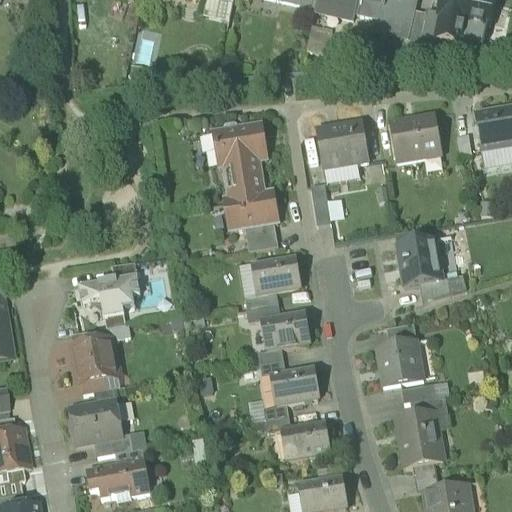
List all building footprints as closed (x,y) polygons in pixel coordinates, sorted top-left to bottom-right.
[(155,0),(154,4),(157,8),(167,10),(170,8),(172,0),(200,0),(200,2),(202,3),(202,0),(155,0)] [(230,27),(234,6),(208,0),(204,19),(209,22),(230,27)] [(292,9),(312,13),(314,0),(276,0),(275,5),(292,9)] [(319,0),(316,17),(353,26),(355,20),(359,0),(319,0)] [(359,0),(355,20),(378,25),(384,0),(359,0)] [(411,39),(416,17),(419,0),(384,0),(376,39),(378,39),(380,32),(409,39),(411,39)] [(436,44),(457,49),(462,27),(490,34),(496,6),(495,6),(494,8),(478,4),(478,2),(466,0),(443,0),(439,18),(438,22),(441,23),(436,44)] [(511,10),(496,6),(490,34),(486,49),(502,53),(511,10)] [(427,18),(421,48),(435,51),(436,44),(441,23),(438,22),(439,18),(428,15),(427,18)] [(407,46),(420,49),(421,48),(427,18),(426,17),(425,19),(416,17),(411,39),(409,39),(407,46)] [(486,55),(486,49),(490,34),(462,27),(457,49),(486,55)] [(333,36),(313,31),(307,58),(328,61),(333,36)] [(380,32),(378,39),(407,46),(409,39),(380,32)] [(511,113),(474,120),(481,158),(511,153),(511,113)] [(391,129),(398,171),(443,163),(436,121),(391,129)] [(317,136),(324,177),(369,169),(362,128),(317,136)] [(225,206),(231,239),(246,237),(275,232),(279,231),(277,218),(273,198),(266,200),(261,171),(268,169),(262,132),(238,136),(237,131),(225,133),(226,138),(214,140),(220,176),(224,176),(229,205),(225,206)] [(312,193),(318,233),(332,230),(325,191),(312,193)] [(246,237),(250,259),(279,254),(275,232),(246,237)] [(435,247),(441,282),(457,279),(451,244),(435,247)] [(420,291),(442,287),(441,282),(435,247),(435,246),(398,252),(405,294),(420,291)] [(294,264),(254,271),(259,302),(269,301),(277,300),(300,295),(294,264)] [(112,273),(114,285),(138,281),(135,269),(112,273)] [(246,304),(259,302),(254,271),(241,273),(246,304)] [(101,308),(104,324),(125,321),(124,316),(122,304),(133,302),(141,301),(138,281),(114,285),(78,291),(82,311),(101,308)] [(420,291),(422,306),(450,300),(447,287),(442,287),(420,291)] [(3,290),(0,290),(0,299),(10,365),(0,366),(0,368),(15,366),(3,290)] [(0,366),(10,365),(0,299),(0,366)] [(277,300),(269,301),(271,312),(279,311),(277,300)] [(271,312),(269,301),(259,302),(246,304),(245,305),(247,316),(271,312)] [(122,304),(124,316),(135,313),(133,302),(122,304)] [(249,329),(263,327),(263,326),(281,323),(279,311),(271,312),(247,316),(249,329)] [(263,327),(268,357),(282,355),(309,351),(304,319),(281,323),(263,326),(263,327)] [(104,324),(106,335),(108,335),(127,332),(125,321),(104,324)] [(387,334),(389,348),(416,343),(414,330),(387,334)] [(110,347),(108,335),(106,335),(72,342),(74,353),(110,347)] [(72,354),(79,389),(81,389),(104,385),(112,383),(111,375),(117,373),(120,369),(118,361),(114,358),(112,347),(110,347),(74,353),(72,354)] [(377,355),(384,393),(424,386),(418,348),(377,355)] [(282,355),(268,357),(258,359),(260,371),(284,367),(282,355)] [(262,383),(272,381),(286,379),(284,367),(260,371),(262,383)] [(272,381),(277,413),(287,411),(318,406),(313,374),(286,379),(272,381)] [(83,401),(94,399),(107,396),(104,385),(81,389),(83,401)] [(406,410),(411,409),(436,405),(434,391),(404,396),(406,410)] [(0,395),(0,417),(9,417),(5,394),(0,395)] [(117,394),(107,396),(94,399),(96,410),(115,407),(116,408),(120,407),(117,394)] [(446,403),(436,405),(411,409),(413,422),(435,418),(436,424),(449,422),(446,403)] [(70,415),(77,451),(95,447),(122,442),(122,441),(116,408),(115,407),(96,410),(70,415)] [(289,423),(287,411),(277,413),(264,415),(265,426),(289,423)] [(397,425),(406,475),(413,474),(435,470),(443,469),(436,424),(435,418),(413,422),(397,425)] [(267,438),(283,436),(291,434),(289,423),(265,426),(267,438)] [(0,439),(15,436),(13,424),(0,426),(0,439)] [(283,436),(288,468),(329,461),(324,429),(291,434),(283,436)] [(0,479),(12,477),(23,475),(30,474),(23,435),(15,436),(0,439),(0,479)] [(97,463),(115,460),(133,457),(130,440),(122,441),(122,442),(95,447),(97,463)] [(115,460),(117,472),(145,467),(143,455),(133,457),(115,460)] [(100,498),(102,505),(117,503),(130,500),(131,504),(151,500),(145,467),(117,472),(87,477),(91,500),(100,498)] [(413,474),(415,486),(437,482),(435,470),(413,474)] [(0,491),(20,488),(25,487),(23,475),(12,477),(0,479),(0,491)] [(440,495),(437,482),(415,486),(418,499),(423,499),(423,498),(440,495)] [(300,490),(303,511),(346,511),(342,483),(300,490)] [(0,491),(0,503),(22,500),(20,488),(0,491)] [(472,511),(469,490),(440,495),(423,498),(423,499),(425,511),(472,511)] [(0,511),(23,511),(24,511),(22,500),(0,503),(0,511)] [(130,500),(117,503),(118,508),(131,506),(131,504),(130,500)]
